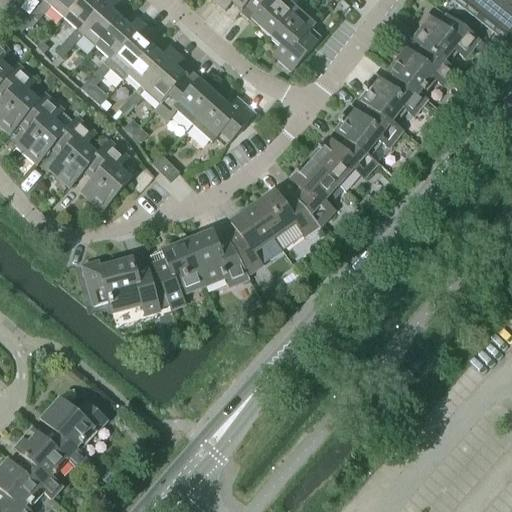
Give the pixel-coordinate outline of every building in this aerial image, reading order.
[(62,20),(80,0),(51,0),(41,11),(38,8),(30,18),(34,21),(37,24),(50,9),(62,20)] [(41,11),(51,0),(39,0),(43,3),(38,8),(41,11)] [(73,40),(109,0),(97,0),(96,1),(95,0),(80,0),(62,20),(75,32),(62,46),(69,53),(77,43),(73,40)] [(94,49),(119,21),(111,13),(118,5),(112,0),(109,0),(73,40),(77,43),(82,38),(94,49)] [(253,0),(223,0),(217,8),(224,14),(231,6),(241,14),(245,10),(253,0)] [(295,12),(281,0),(253,0),(245,10),(254,18),(248,23),(255,30),(257,28),(269,40),(295,12)] [(439,0),(440,0),(446,5),(450,0),(454,0),(480,21),(496,0),(439,0)] [(511,0),(496,0),(480,21),(509,44),(511,40),(511,0)] [(34,21),(30,18),(27,21),(24,20),(10,7),(2,17),(21,34),(34,21)] [(272,58),(280,65),(291,74),(320,41),(310,32),(313,28),(295,12),(269,40),(280,49),(272,58)] [(449,22),(442,31),(425,18),(418,27),(421,29),(411,42),(425,53),(443,66),(453,53),(464,62),(478,44),(449,22)] [(119,21),(94,49),(107,61),(102,67),(105,69),(143,27),(136,21),(129,29),(119,21)] [(143,27),(105,69),(109,73),(122,85),(127,79),(127,78),(152,50),(143,42),(150,34),(143,27)] [(0,70),(0,62),(8,54),(0,46),(0,86),(8,78),(8,77),(0,70)] [(61,62),(69,53),(62,46),(54,55),(61,62)] [(425,53),(417,63),(400,49),(393,58),(396,61),(386,74),(397,82),(398,82),(418,98),(419,98),(431,81),(443,90),(454,75),(443,66),(425,53)] [(143,93),(175,57),(168,51),(161,59),(152,50),(127,78),(127,79),(143,93)] [(160,108),(185,80),(175,71),(182,63),(175,57),(143,93),(159,108),(160,108)] [(0,97),(4,101),(0,105),(0,129),(9,138),(23,123),(22,122),(35,107),(41,100),(30,90),(36,83),(17,67),(8,77),(8,78),(0,86),(0,97)] [(102,67),(94,76),(101,82),(109,73),(105,69),(102,67)] [(93,91),(101,82),(94,76),(86,85),(93,91)] [(397,82),(390,92),(372,78),(365,87),(364,87),(361,91),(365,94),(358,103),(372,114),(373,113),(390,127),(391,127),(402,112),(413,121),(427,104),(419,98),(418,98),(398,82),(397,82)] [(192,129),(217,101),(204,89),(205,88),(198,82),(193,87),(185,80),(160,108),(159,108),(154,114),(166,125),(176,115),(192,129)] [(133,110),(141,101),(134,95),(126,104),(133,110)] [(51,127),(63,113),(44,97),(41,100),(35,107),(22,122),(23,123),(31,131),(15,149),(36,167),(55,147),(54,146),(62,137),(51,127)] [(236,102),(228,111),(217,101),(192,129),(211,146),(214,143),(224,151),(254,118),(236,102)] [(125,119),(133,110),(126,104),(118,113),(125,119)] [(372,114),(365,123),(347,109),(340,119),(339,118),(337,122),(340,125),(333,134),(347,145),(348,145),(366,159),(366,158),(377,144),(388,152),(402,135),(391,127),(390,127),(373,113),(372,114)] [(83,150),(95,137),(77,120),(62,137),(54,146),(55,147),(64,154),(48,172),(69,191),(88,170),(87,170),(95,161),(95,160),(83,150)] [(347,145),(340,153),(327,141),(320,148),(319,147),(317,150),(318,151),(308,162),(338,189),(353,172),(363,182),(376,167),(366,158),(366,159),(348,145),(347,145)] [(116,174),(128,161),(109,144),(95,160),(95,161),(87,170),(88,170),(97,178),(81,196),(101,214),(128,185),(116,174)] [(169,186),(178,176),(160,158),(151,168),(169,186)] [(323,205),(338,189),(308,162),(298,173),(297,171),(294,175),(295,176),(289,183),(302,195),(295,203),(318,229),(319,231),(333,215),(323,205)] [(293,201),(282,208),(273,195),(252,210),(274,242),(294,228),(303,240),(318,229),(295,203),(293,201)] [(253,257),(274,242),(252,210),(230,226),(238,238),(228,246),(246,280),(261,269),(253,257)] [(227,242),(216,246),(212,235),(187,245),(203,287),(224,279),(228,290),(247,283),(246,280),(228,246),(227,242)] [(204,289),(203,287),(187,245),(162,255),(166,266),(154,271),(171,313),(184,308),(180,298),(204,289)] [(92,309),(109,305),(112,315),(128,311),(127,306),(141,302),(145,318),(159,314),(147,270),(134,273),(131,263),(101,271),(99,266),(83,268),(82,268),(92,309)] [(85,405),(76,416),(59,402),(57,405),(55,403),(49,410),(50,412),(40,423),(48,430),(40,438),(40,439),(67,462),(66,463),(77,473),(87,462),(76,452),(103,422),(106,425),(107,425),(85,405)] [(40,439),(40,438),(34,433),(15,454),(19,458),(11,466),(11,467),(43,495),(51,503),(63,489),(53,481),(59,475),(57,473),(66,463),(67,462),(40,439)] [(11,467),(11,466),(7,463),(0,471),(0,511),(1,511),(27,511),(28,511),(43,495),(11,467)]
